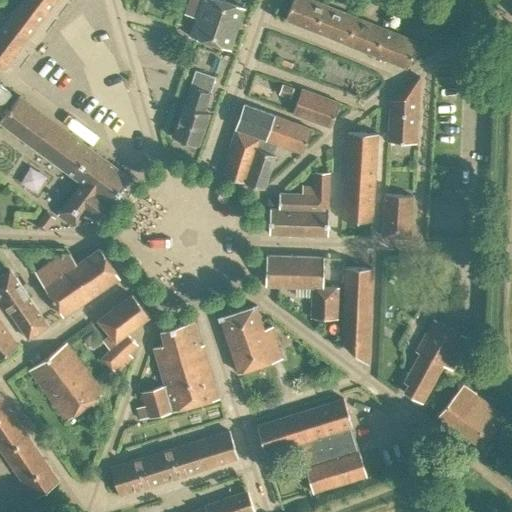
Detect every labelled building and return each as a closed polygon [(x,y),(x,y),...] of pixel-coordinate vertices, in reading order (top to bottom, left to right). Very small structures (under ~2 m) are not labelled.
[(23,0),(0,31),(0,67),(4,70),(57,0),(23,0)] [(189,0),(185,14),(196,18),(190,37),(230,50),(244,7),(221,0),(189,0)] [(312,0),(293,0),(285,20),(313,31),(323,4),(312,0)] [(323,4),(313,31),(346,44),(357,18),(323,4)] [(357,18),(346,44),(373,55),(384,28),(357,18)] [(384,28),(373,55),(407,69),(418,42),(384,28)] [(191,86),(192,86),(185,105),(184,105),(173,137),(198,145),(209,113),(204,111),(215,77),(196,70),(191,86)] [(391,100),(388,142),(415,143),(419,77),(391,100)] [(0,105),(10,92),(0,84),(0,105)] [(294,88),(282,84),(279,94),(290,98),(294,88)] [(301,89),(292,113),(331,127),(340,103),(301,89)] [(0,121),(82,182),(58,215),(74,227),(85,212),(97,221),(129,177),(88,147),(19,96),(0,121)] [(511,96),(492,96),(492,108),(511,108),(511,96)] [(260,138),(271,141),(303,153),(312,129),(244,104),(236,130),(260,138)] [(511,120),(511,108),(492,108),(491,120),(511,120)] [(511,131),(511,120),(491,120),(491,131),(511,131)] [(260,138),(236,130),(222,173),(244,183),(260,138)] [(511,142),(511,131),(491,131),(491,142),(511,142)] [(345,176),(375,178),(378,134),(348,132),(345,176)] [(267,153),(271,141),(260,138),(244,183),(264,189),(275,155),(267,153)] [(511,154),(511,142),(491,142),(491,154),(511,154)] [(511,166),(511,154),(491,154),(490,166),(511,166)] [(328,210),(329,172),(315,172),(314,186),(302,186),(302,194),(279,193),(279,208),(270,208),(270,215),(269,234),(328,235),(329,210),(328,210)] [(345,176),(342,220),(372,221),(375,178),(345,176)] [(385,194),(382,236),(410,238),(412,196),(385,194)] [(56,217),(47,211),(36,226),(46,231),(56,217)] [(68,251),(35,273),(63,316),(120,278),(100,248),(76,264),(68,251)] [(266,286),(271,286),(312,287),(311,318),(337,319),(338,288),(322,287),(323,257),(271,256),(267,259),(266,286)] [(511,279),(511,276),(511,266),(486,265),(486,277),(511,279)] [(344,268),(342,313),(340,345),(367,365),(371,269),(344,268)] [(0,276),(0,297),(10,313),(28,339),(48,325),(10,270),(0,276)] [(511,290),(511,279),(486,277),(485,289),(511,290)] [(511,301),(511,290),(485,289),(485,300),(511,301)] [(97,320),(110,336),(103,341),(110,349),(101,358),(116,373),(132,356),(129,353),(137,344),(127,333),(150,316),(132,294),(97,320)] [(510,312),(511,301),(485,300),(484,311),(510,312)] [(256,305),(219,318),(238,373),(282,358),(272,326),(264,329),(256,305)] [(510,324),(510,312),(484,311),(484,323),(510,324)] [(0,319),(0,357),(18,346),(0,319)] [(415,351),(419,353),(404,382),(408,385),(404,392),(422,403),(442,365),(451,370),(469,338),(433,319),(415,351)] [(193,321),(161,330),(165,344),(154,347),(164,385),(142,392),(149,418),(218,399),(203,345),(200,345),(193,321)] [(509,336),(510,324),(484,323),(483,335),(509,336)] [(66,343),(29,370),(66,420),(103,393),(66,343)] [(462,385),(437,417),(454,430),(455,429),(480,447),(495,429),(505,436),(511,427),(511,416),(507,413),(505,416),(462,385)] [(0,394),(0,448),(34,498),(59,481),(0,394)] [(305,469),(303,469),(311,494),(365,477),(357,452),(355,453),(348,428),(350,427),(342,399),(255,426),(263,454),(297,443),(305,469)] [(237,459),(228,431),(110,467),(118,495),(237,459)] [(204,507),(191,511),(254,511),(247,491),(204,506),(204,507)]
